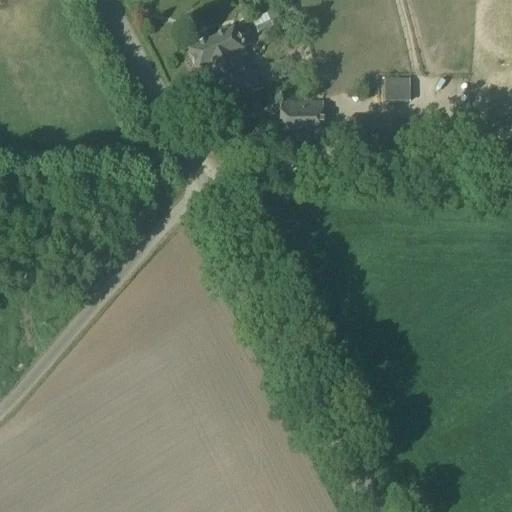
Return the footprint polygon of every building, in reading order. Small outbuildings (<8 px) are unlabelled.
[(261,35),(270,31),(270,30),(271,30),(271,29),(271,28),(272,28),(272,27),(271,27),(271,26),(270,23),(278,19),(274,10),(251,21),(257,33),(257,34),(258,35),(259,35),(260,35),(261,35)] [(286,19),(278,22),(282,30),(290,27),(286,19)] [(234,40),(230,32),(187,53),(216,113),(259,92),(239,50),(251,46),(246,35),(234,40)] [(320,143),(321,104),(279,103),(278,143),(320,143)] [(398,148),(398,147),(399,121),(343,120),(343,148),(398,148)]
